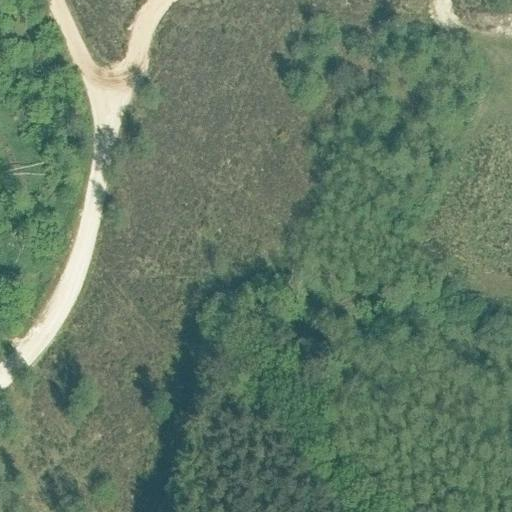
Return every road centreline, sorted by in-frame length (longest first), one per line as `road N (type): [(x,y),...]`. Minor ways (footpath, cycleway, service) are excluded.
road 1 (track): [(53,0),(101,104),(104,150),(75,275),(39,341),(0,380)]
road 2 (track): [(101,104),(131,71),(160,0)]
